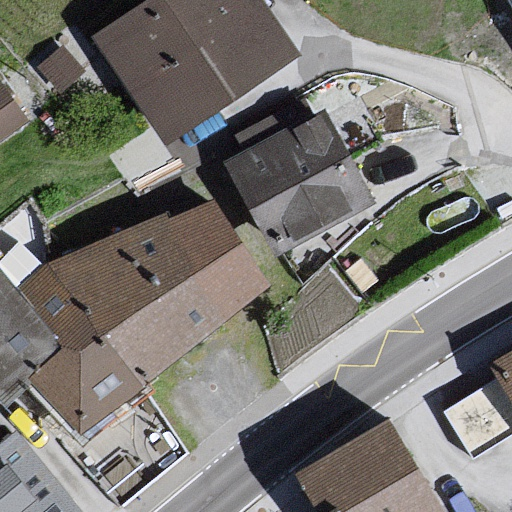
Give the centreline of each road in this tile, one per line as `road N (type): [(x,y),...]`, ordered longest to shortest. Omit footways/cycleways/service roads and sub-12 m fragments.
road 1 (secondary): [(193,511),(301,425),(511,284)]
road 2 (unknown): [(511,136),(439,90),(356,67),(295,78),(195,145)]
